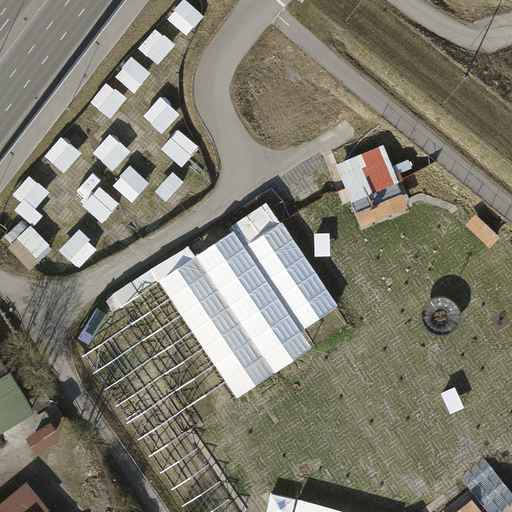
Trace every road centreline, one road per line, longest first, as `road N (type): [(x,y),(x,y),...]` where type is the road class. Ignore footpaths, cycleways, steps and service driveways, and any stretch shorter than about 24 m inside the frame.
road 1 (unclassified): [(166,511),(31,314),(261,178)]
road 2 (unclassified): [(262,0),(220,56),(209,89),(214,120),(261,178)]
road 3 (secondary): [(0,116),(88,0)]
